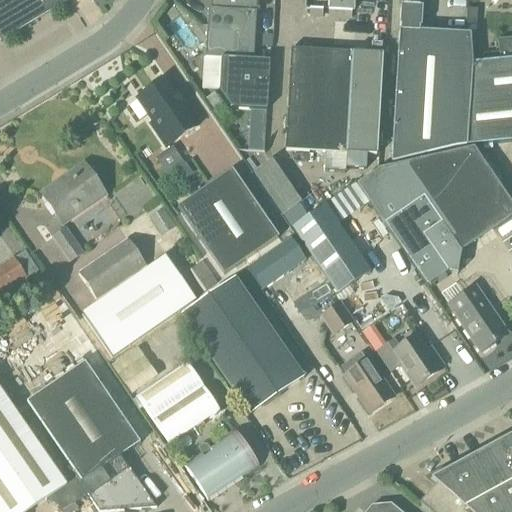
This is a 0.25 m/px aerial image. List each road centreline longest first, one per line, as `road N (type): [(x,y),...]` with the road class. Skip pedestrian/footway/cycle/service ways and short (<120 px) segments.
road 1 (unclassified): [(511,385),(285,511)]
road 2 (unclassified): [(0,104),(100,43),(141,0)]
